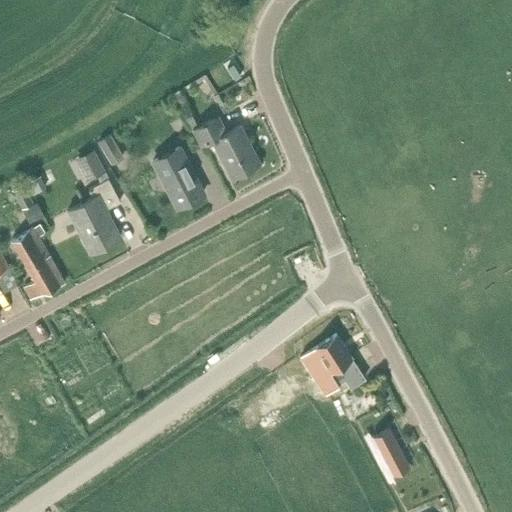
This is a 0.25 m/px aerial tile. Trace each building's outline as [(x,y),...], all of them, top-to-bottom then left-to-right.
[(233,64),(227,67),(235,79),(240,75),(233,64)] [(192,114),(186,118),(201,146),(212,140),(232,178),(260,163),(239,125),(228,131),(218,113),(198,124),(192,114)] [(124,157),(110,133),(98,140),(112,164),(124,157)] [(179,146),(153,160),(177,206),(203,192),(179,146)] [(92,148),(78,156),(90,177),(104,169),(92,148)] [(40,174),(27,182),(34,194),(47,186),(40,174)] [(92,197),(69,210),(92,253),(121,237),(106,210),(121,201),(109,179),(88,190),(92,197)] [(12,189),(22,208),(33,201),(23,183),(12,189)] [(28,222),(43,215),(37,202),(22,209),(28,222)] [(32,228),(9,240),(32,281),(25,285),(33,299),(62,282),(32,228)] [(336,333),(315,348),(331,371),(332,371),(336,377),(316,390),(325,403),(332,398),(339,408),(352,399),(355,403),(370,392),(352,366),(357,363),(352,356),(353,356),(336,333)] [(389,429),(373,437),(392,474),(407,466),(389,429)]
